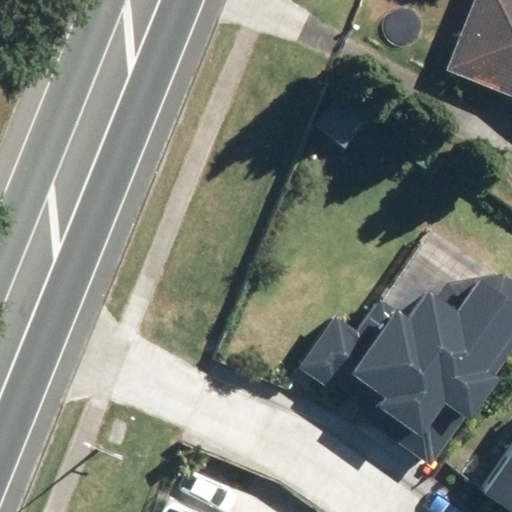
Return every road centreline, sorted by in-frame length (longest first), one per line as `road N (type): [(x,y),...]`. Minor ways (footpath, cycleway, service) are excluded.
road 1 (residential): [(21,315),(292,439),(395,511)]
road 2 (secondary): [(149,0),(21,315)]
